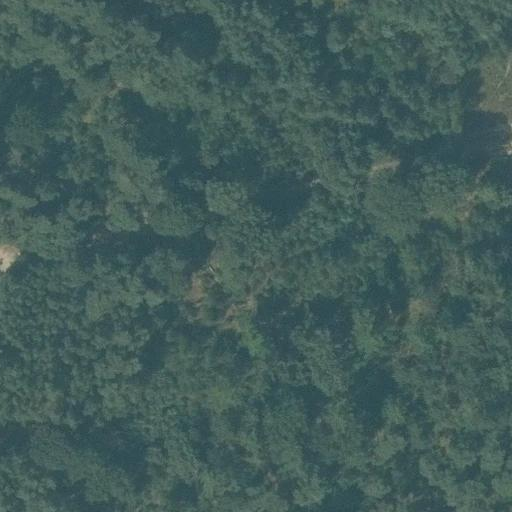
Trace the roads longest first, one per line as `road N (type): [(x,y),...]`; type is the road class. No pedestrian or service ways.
road 1 (track): [(115,0),(335,182),(0,265)]
road 2 (track): [(335,182),(511,140)]
